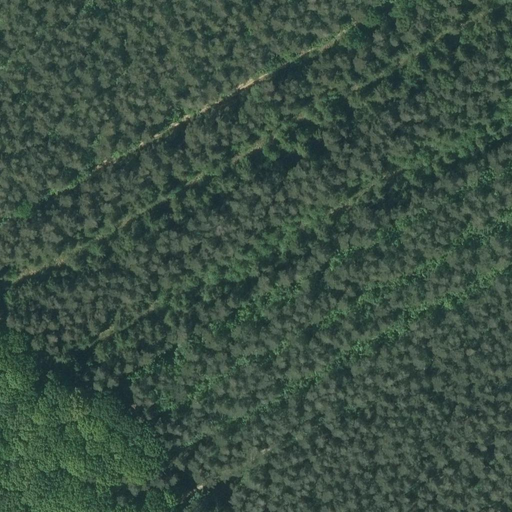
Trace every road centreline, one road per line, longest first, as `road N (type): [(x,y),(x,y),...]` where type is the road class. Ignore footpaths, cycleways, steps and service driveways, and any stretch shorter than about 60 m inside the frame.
road 1 (track): [(0,218),(404,0)]
road 2 (unknown): [(173,511),(511,308)]
road 3 (track): [(0,314),(241,511)]
